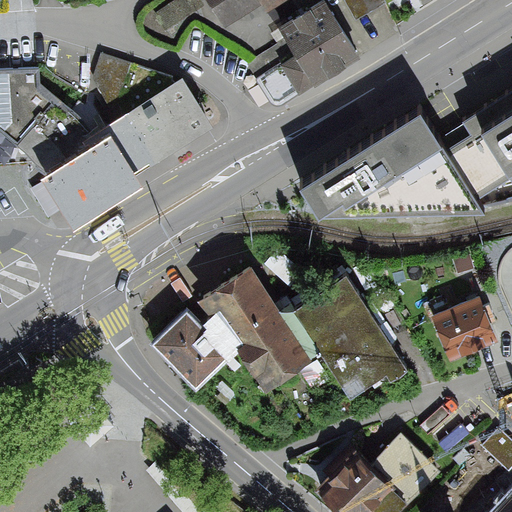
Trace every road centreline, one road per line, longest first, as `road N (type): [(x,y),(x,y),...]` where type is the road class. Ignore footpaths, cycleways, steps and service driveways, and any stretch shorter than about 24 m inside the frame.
road 1 (secondary): [(511,3),(267,151)]
road 2 (residential): [(251,474),(369,419),(511,372)]
road 3 (tertiary): [(251,474),(123,360),(93,322),(84,274)]
road 4 (residential): [(267,151),(249,116),(191,66),(98,29),(140,0)]
road 5 (secondary): [(267,151),(114,243),(84,274)]
